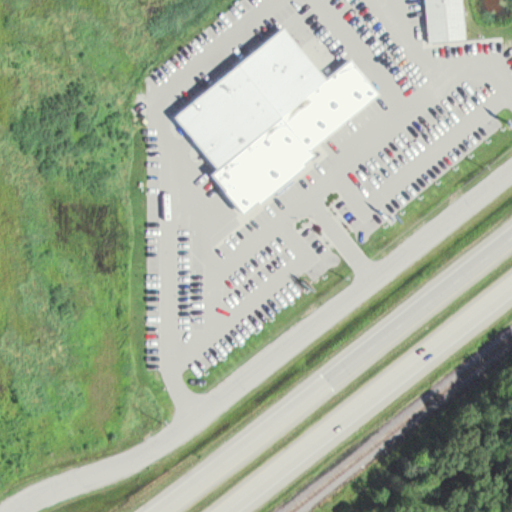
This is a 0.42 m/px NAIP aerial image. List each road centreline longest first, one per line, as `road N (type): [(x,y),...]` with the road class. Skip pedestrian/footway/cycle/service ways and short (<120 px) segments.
road 1 (residential): [(511,165),(130,461),(13,511)]
road 2 (trunk): [(511,233),(154,511)]
road 3 (trunk): [(226,511),(511,286)]
